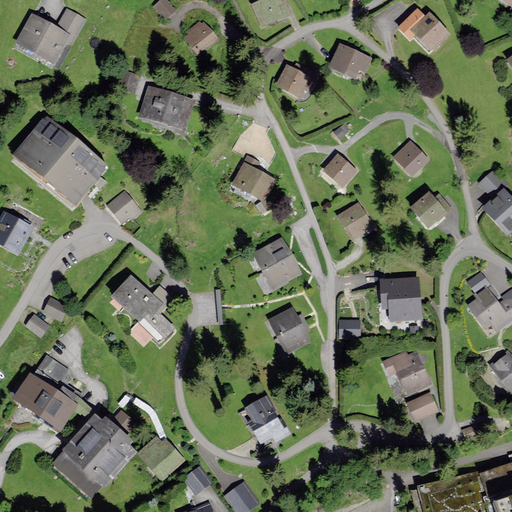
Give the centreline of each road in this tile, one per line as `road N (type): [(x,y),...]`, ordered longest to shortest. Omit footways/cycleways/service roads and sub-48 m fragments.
road 1 (residential): [(334,428),(330,262),(263,106),(267,54),(331,24),(387,56),(428,98),(452,138),(474,251)]
road 2 (residential): [(474,251),(456,256),(445,278),(443,430),(406,441),(356,425),(334,428)]
road 3 (residential): [(187,327),(181,392),(196,435),(238,459),(266,462),(294,451)]
road 4 (residential): [(0,341),(73,239),(100,228),(118,231),(154,256)]
